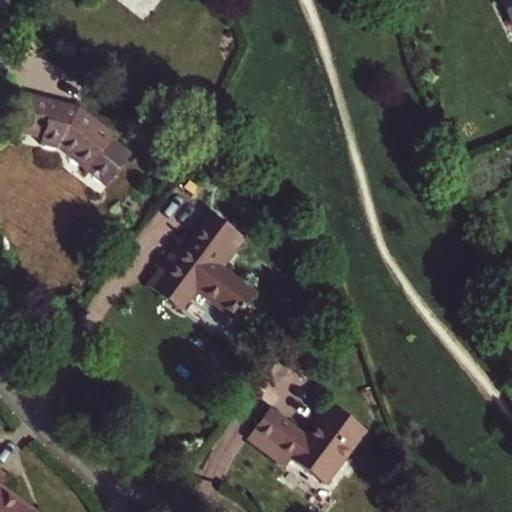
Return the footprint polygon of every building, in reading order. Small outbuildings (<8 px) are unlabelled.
[(511,0),(498,0),(510,25),(511,24),(511,0)] [(78,110),(26,97),(17,131),(43,137),(41,144),(58,148),(59,149),(61,146),(74,156),(75,155),(91,166),(88,171),(107,185),(126,157),(108,145),(112,141),(114,137),(78,110)] [(129,153),(112,141),(108,145),(126,157),(129,153)] [(61,146),(59,149),(88,171),(91,166),(75,155),(74,156),(61,146)] [(221,271),(244,240),(211,215),(183,253),(175,263),(168,258),(146,287),(178,311),(194,290),(235,320),(254,295),(221,271)] [(175,247),(168,258),(175,263),(183,253),(175,247)] [(307,438),(270,410),(247,440),(286,469),(291,462),(325,487),(367,432),(331,406),(307,438)] [(33,511),(0,487),(0,485),(6,477),(0,472),(0,511),(33,511)]
